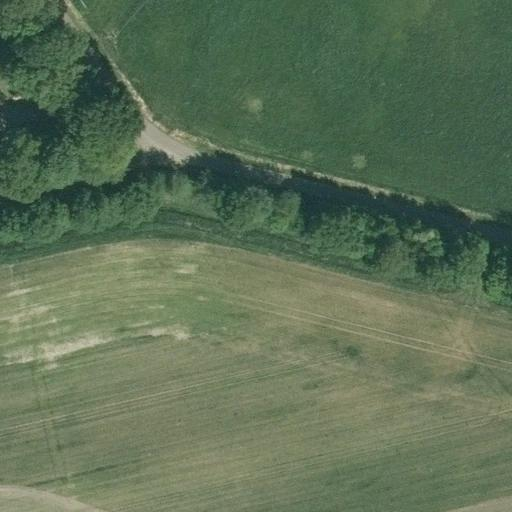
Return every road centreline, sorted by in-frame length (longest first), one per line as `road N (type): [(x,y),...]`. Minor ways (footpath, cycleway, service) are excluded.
road 1 (residential): [(136,159),(345,195),(511,238)]
road 2 (residential): [(21,0),(106,128),(136,159)]
road 3 (residential): [(136,159),(0,189)]
